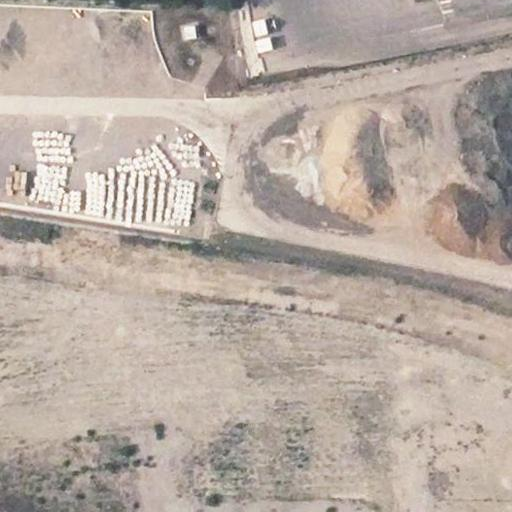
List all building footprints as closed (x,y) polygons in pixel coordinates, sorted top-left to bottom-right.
[(0,377),(132,373),(131,342),(0,346),(0,377)] [(0,425),(133,424),(133,393),(0,393),(0,425)] [(310,463),(310,431),(199,433),(200,465),(310,463)] [(57,471),(57,502),(121,501),(121,470),(132,470),(132,437),(44,437),(45,471),(57,471)] [(0,503),(24,504),(24,471),(36,471),(36,439),(0,439),(0,503)] [(374,499),(374,467),(199,469),(200,501),(374,499)]
